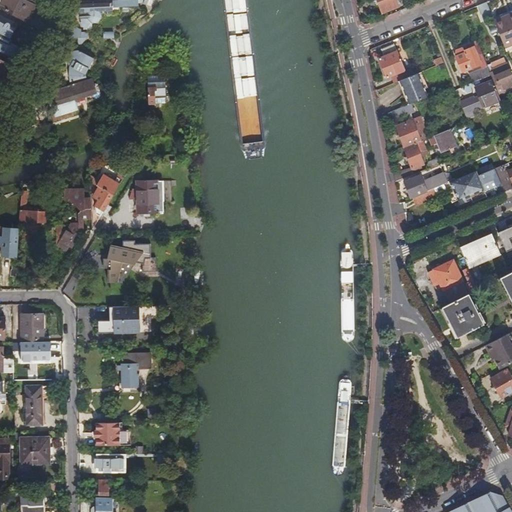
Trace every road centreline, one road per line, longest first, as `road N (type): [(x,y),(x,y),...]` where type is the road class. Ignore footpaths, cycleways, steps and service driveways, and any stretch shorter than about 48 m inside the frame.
road 1 (residential): [(75,511),(70,315),(48,296),(0,297)]
road 2 (tertiary): [(395,252),(355,41)]
road 3 (residential): [(434,345),(506,472)]
road 4 (residential): [(55,0),(56,26),(0,129)]
road 5 (residential): [(511,202),(395,252)]
